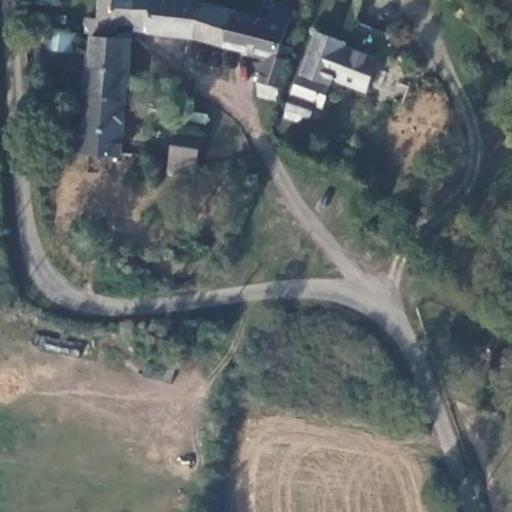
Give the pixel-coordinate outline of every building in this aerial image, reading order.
[(154,26),(201,30),(206,0),(119,0),(117,12),(153,18),(154,26)] [(206,0),(201,30),(234,37),(240,0),(206,0)] [(261,3),(248,0),(240,0),(234,37),(254,41),(261,3)] [(276,0),(274,6),(261,3),(254,41),(271,49),(264,84),(284,90),(300,40),(292,37),(300,0),(276,0)] [(132,68),(135,35),(132,32),(96,28),(93,62),(132,68)] [(48,48),(71,53),(76,34),(53,29),(48,48)] [(321,32),(293,120),(309,125),(312,117),(319,120),(321,118),(324,116),(326,114),(328,112),(328,111),(330,107),(339,78),(374,89),(384,56),(350,45),(351,42),(321,32)] [(130,98),(132,68),(93,62),(91,94),(130,98)] [(126,149),(130,98),(91,94),(87,146),(126,149)] [(203,151),(206,131),(177,127),(175,133),(173,145),(203,151)] [(203,151),(173,145),(171,163),(200,168),(203,151)]
